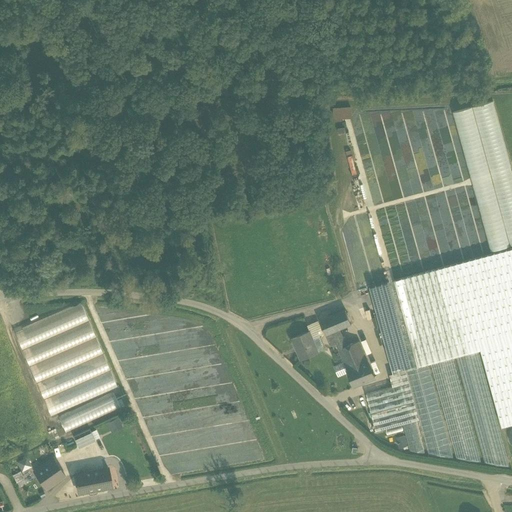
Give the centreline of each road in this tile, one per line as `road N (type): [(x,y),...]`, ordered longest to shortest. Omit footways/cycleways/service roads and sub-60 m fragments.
road 1 (unclassified): [(0,297),(120,294),(231,315),(394,461)]
road 2 (unclassified): [(27,511),(277,466),(394,461)]
